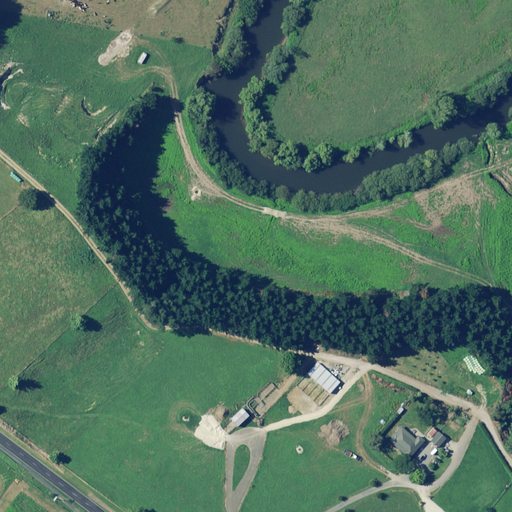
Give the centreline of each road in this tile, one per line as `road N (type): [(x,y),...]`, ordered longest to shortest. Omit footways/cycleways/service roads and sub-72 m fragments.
road 1 (track): [(511,461),(476,409),(379,369)]
road 2 (tertiary): [(97,511),(0,437)]
